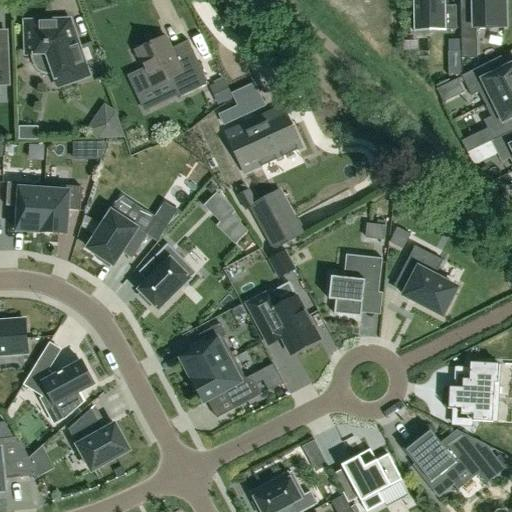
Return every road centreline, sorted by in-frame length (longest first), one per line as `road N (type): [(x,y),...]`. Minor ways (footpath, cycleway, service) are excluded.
road 1 (residential): [(0,281),(36,282),(79,300),(115,345),(186,474)]
road 2 (residential): [(343,394),(186,474)]
